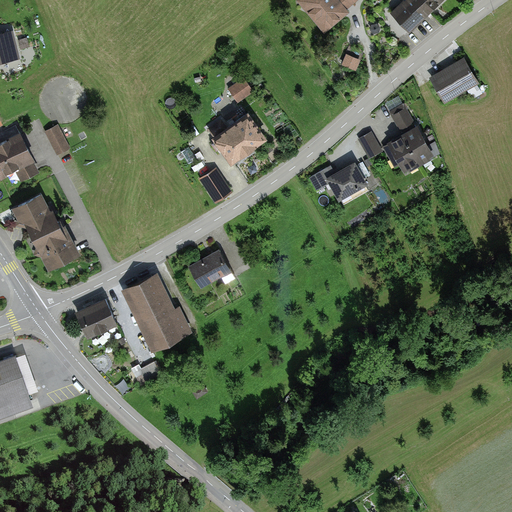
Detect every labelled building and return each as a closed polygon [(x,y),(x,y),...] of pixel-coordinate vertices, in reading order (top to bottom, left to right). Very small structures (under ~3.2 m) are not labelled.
[(336,0),(300,0),(325,29),(346,11),(336,0)] [(403,1),(392,12),(409,30),(439,0),(408,0),(405,4),(403,1)] [(0,56),(15,52),(9,32),(0,34),(0,56)] [(479,80),(463,54),(428,75),(444,101),(479,80)] [(358,60),(348,56),(345,63),(355,67),(358,60)] [(252,92),(242,77),(227,88),(237,102),(252,92)] [(432,153),(407,106),(394,113),(404,132),(385,142),(399,170),(432,153)] [(221,120),(209,128),(232,160),(265,137),(248,113),(227,127),(221,120)] [(70,149),(58,126),(48,132),(60,154),(70,149)] [(381,148),(371,132),(359,139),(369,156),(381,148)] [(18,134),(0,142),(0,170),(10,165),(20,183),(39,173),(32,161),(18,134)] [(333,171),(331,167),(310,177),(317,192),(330,185),(337,199),(366,184),(354,161),(333,171)] [(232,194),(215,168),(199,178),(216,204),(232,194)] [(40,195),(11,209),(18,224),(21,222),(44,270),(78,255),(64,226),(57,230),(40,195)] [(218,248),(184,265),(197,292),(231,274),(218,248)] [(156,275),(123,292),(152,352),(191,332),(179,307),(173,310),(156,275)] [(104,298),(73,310),(85,338),(115,326),(104,298)] [(13,353),(0,357),(0,414),(31,404),(13,353)] [(202,384),(193,391),(199,399),(208,392),(202,384)]
